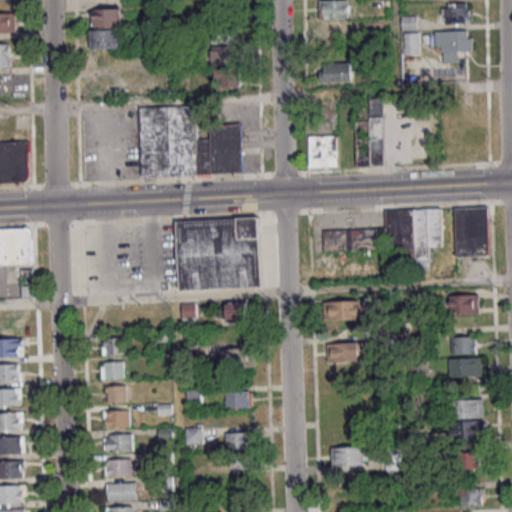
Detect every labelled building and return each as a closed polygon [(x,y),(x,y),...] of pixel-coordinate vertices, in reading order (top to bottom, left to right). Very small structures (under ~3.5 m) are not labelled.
[(349,0),(320,0),(320,18),(350,18),(349,0)] [(470,3),(443,3),(443,24),(470,24),(470,3)] [(92,8),(92,27),(123,27),(123,8),(92,8)] [(15,13),(0,12),(0,32),(15,33),(15,13)] [(402,29),(417,29),(417,16),(402,16),(402,29)] [(325,34),(351,34),(351,21),(325,21),(325,34)] [(119,48),(119,30),(92,30),(92,48),(119,48)] [(437,31),(437,52),(445,52),(445,62),(458,62),(458,51),(469,51),(469,31),(437,31)] [(405,53),(420,53),(420,32),(405,32),(405,53)] [(0,67),(10,67),(10,43),(0,43),(0,67)] [(240,63),(240,45),(213,45),(213,63),(240,63)] [(352,81),(352,62),(323,62),(323,81),(352,81)] [(241,68),(215,68),(215,86),(241,86),(241,68)] [(13,76),(0,76),(0,94),(13,94),(13,76)] [(357,166),(385,165),(384,101),(370,101),(371,117),(357,117),(357,166)] [(142,176),(244,174),(243,123),(211,124),(211,138),(198,139),(197,105),(141,107),(142,176)] [(309,135),(309,166),(339,166),(339,135),(309,135)] [(0,182),(29,183),(29,141),(0,140),(0,182)] [(490,206),(456,207),(456,256),(490,256),(490,206)] [(324,230),(324,251),(388,249),(389,270),(430,269),(429,247),(443,246),(441,208),(386,209),(387,228),(324,230)] [(260,217),(177,219),(179,290),(262,288),(260,217)] [(0,264),(33,264),(33,230),(0,230),(0,264)] [(479,294),(451,294),(451,313),(479,313),(479,294)] [(362,301),(326,301),(326,320),(362,320),(362,301)] [(226,321),(248,321),(248,302),(226,302),(226,321)] [(183,319),(196,319),(196,303),(183,303),(183,319)] [(452,336),(452,354),(476,354),(476,336),(452,336)] [(103,354),(125,354),(125,337),(103,337),(103,354)] [(0,356),(25,356),(24,338),(0,338),(0,356)] [(328,361),(362,361),(362,342),(328,342),(328,361)] [(223,348),(223,367),(246,367),(246,348),(223,348)] [(482,376),(482,357),(451,357),(451,376),(482,376)] [(102,361),(102,379),(125,379),(125,361),(102,361)] [(0,380),(23,380),(23,363),(0,363),(0,380)] [(127,385),(107,385),(107,402),(127,402),(127,385)] [(0,405),(22,405),(22,388),(0,387),(0,405)] [(226,407),(251,407),(251,390),(226,390),(226,407)] [(484,416),(484,399),(454,399),(454,416),(484,416)] [(130,427),(130,410),(105,410),(105,427),(130,427)] [(23,412),(0,411),(0,428),(23,429),(23,412)] [(484,421),(454,421),(454,439),(484,439),(484,421)] [(202,443),(202,427),(187,427),(187,443),(202,443)] [(252,431),(228,431),(228,468),(253,468),(253,449),(252,449),(252,431)] [(105,433),(105,450),(133,450),(133,433),(105,433)] [(25,436),(0,435),(0,453),(25,453),(25,436)] [(332,446),(332,464),(367,464),(367,446),(332,446)] [(457,452),(457,470),(482,470),(482,452),(457,452)] [(106,476),(132,476),(132,458),(106,458),(106,476)] [(25,460),(0,459),(0,477),(25,478),(25,460)] [(137,482),(108,482),(108,500),(137,500),(137,482)] [(0,484),(0,502),(27,503),(27,484),(0,484)] [(482,505),(482,486),(460,486),(460,505),(482,505)] [(363,506),(363,489),(338,489),(338,506),(363,506)]
